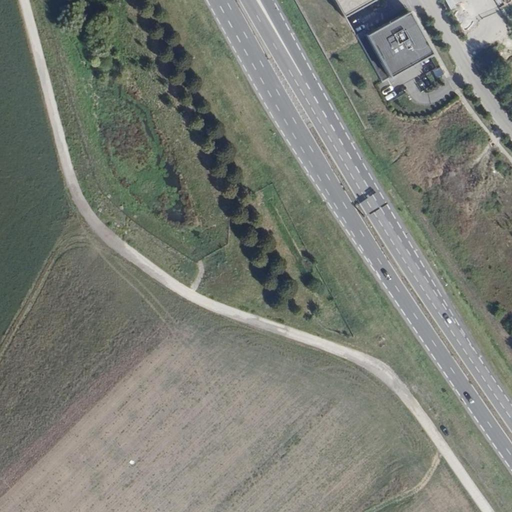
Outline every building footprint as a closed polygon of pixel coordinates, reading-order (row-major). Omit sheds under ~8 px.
[(331,0),(343,19),(377,0),(331,0)] [(443,0),(449,10),(455,7),(451,0),(443,0)] [(401,24),(411,18),(408,12),(397,18),(401,24)] [(403,72),(432,55),(411,18),(401,24),(397,18),(364,37),(388,80),(403,72)] [(439,66),(431,70),(436,78),(443,74),(439,66)]
